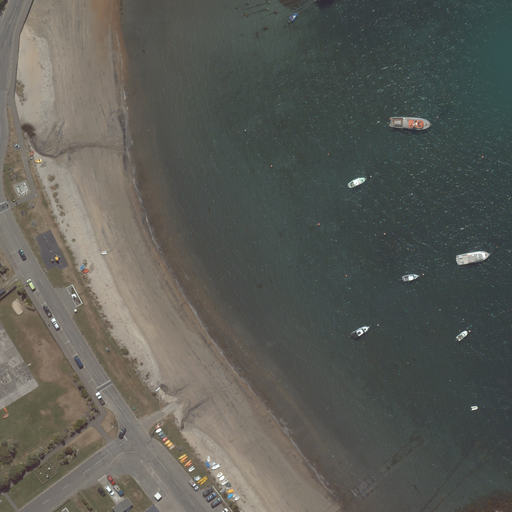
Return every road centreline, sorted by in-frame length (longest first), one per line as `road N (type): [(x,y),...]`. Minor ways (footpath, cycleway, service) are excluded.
road 1 (residential): [(0,203),(136,433)]
road 2 (residential): [(32,511),(136,433)]
